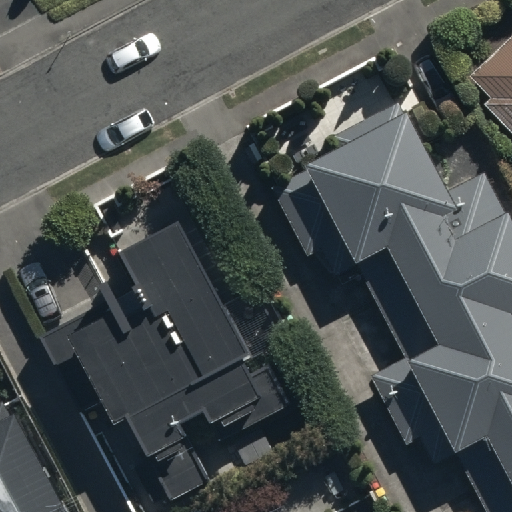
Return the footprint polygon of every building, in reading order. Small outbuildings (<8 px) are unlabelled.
[(490,95),(481,103),(511,133),(511,31),(469,72),(490,95)] [(339,279),(358,269),(401,354),(370,370),(406,440),(421,433),(435,461),(458,449),(491,511),(511,511),(511,314),(508,308),(511,305),(511,214),(490,172),(448,193),(400,101),(306,150),(315,167),(269,191),(303,258),(323,247),(339,279)] [(198,511),(219,502),(179,417),(204,405),(220,438),(293,403),(273,361),(297,350),(260,274),(226,291),(184,204),(115,236),(138,284),(39,332),(132,511),(198,511)] [(0,397),(0,511),(70,511),(15,409),(9,412),(1,397),(0,397)] [(291,511),(283,496),(253,511),(291,511)]
